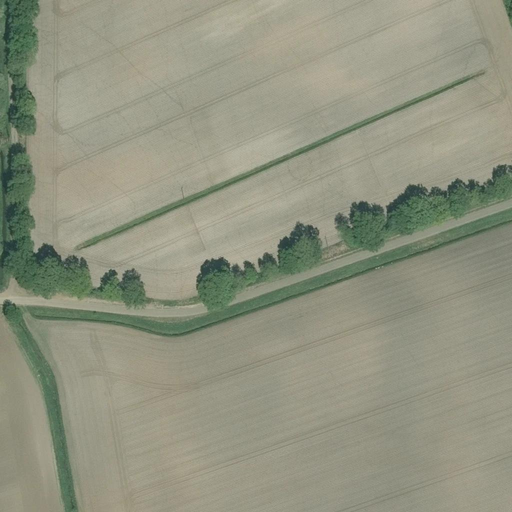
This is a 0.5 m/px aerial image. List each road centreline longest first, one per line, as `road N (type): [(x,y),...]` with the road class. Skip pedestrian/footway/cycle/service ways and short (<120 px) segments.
road 1 (unclassified): [(511,206),(203,311),(0,301)]
road 2 (track): [(11,298),(11,0)]
